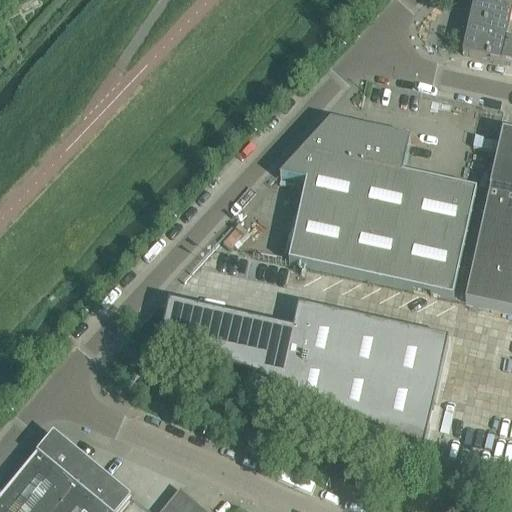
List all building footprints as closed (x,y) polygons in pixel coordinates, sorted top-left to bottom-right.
[(511,0),(476,0),(475,7),(511,15),(511,0)] [(511,15),(475,7),(463,58),(511,69),(511,15)] [(425,148),(331,127),(280,183),(281,184),(282,183),(306,188),(289,268),(453,304),(477,196),(403,180),(410,146),(425,149),(425,148)] [(511,138),(503,136),(490,194),(465,307),(511,317),(511,138)] [(277,304),(287,247),(232,237),(222,294),(277,304)] [(161,340),(160,345),(280,394),(280,397),(424,454),(448,344),(299,311),(294,334),(169,306),(167,312),(168,312),(162,340),(161,340)] [(54,441),(17,485),(0,505),(0,511),(124,511),(131,504),(54,441)] [(200,511),(179,495),(164,511),(200,511)]
